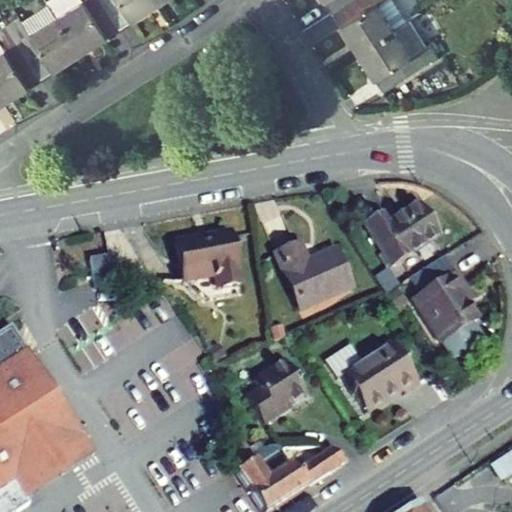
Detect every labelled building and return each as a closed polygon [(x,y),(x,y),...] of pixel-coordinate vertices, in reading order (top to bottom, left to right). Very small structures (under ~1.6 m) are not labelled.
[(46,0),(49,3),(57,15),(81,0),(46,0)] [(81,0),(57,15),(80,52),(119,27),(102,0),(81,0)] [(102,0),(119,27),(159,1),(157,0),(102,0)] [(325,0),(333,12),(351,0),(325,0)] [(358,51),(395,28),(377,2),(379,0),(351,0),(333,12),(358,51)] [(406,20),(393,0),(379,0),(377,2),(395,28),(406,20)] [(6,24),(8,26),(41,77),(80,52),(57,15),(49,3),(21,21),(19,16),(6,24)] [(424,46),(408,19),(406,20),(395,28),(358,51),(383,90),(437,55),(430,43),(424,46)] [(0,100),(1,102),(41,77),(8,26),(0,30),(0,100)] [(364,226),(390,268),(437,238),(417,206),(386,226),(380,216),(364,226)] [(217,290),(240,286),(230,234),(176,244),(183,284),(215,278),(217,290)] [(299,312),(350,290),(334,253),(306,265),(298,247),(275,257),(299,312)] [(99,280),(111,278),(108,258),(89,261),(93,281),(99,280)] [(471,301),(454,275),(453,275),(442,258),(407,281),(418,297),(412,302),(440,346),(442,345),(452,361),(457,361),(481,346),(482,341),(472,326),(474,324),(463,306),(467,304),(471,301)] [(396,311),(405,305),(396,291),(387,297),(396,311)] [(474,324),(478,321),(467,304),(463,306),(474,324)] [(272,342),(285,339),(282,326),(269,329),(272,342)] [(0,490),(13,482),(57,454),(65,468),(90,451),(16,337),(10,327),(0,333),(0,490)] [(403,397),(419,387),(392,345),(360,366),(349,349),(325,364),(336,381),(341,378),(365,415),(400,393),(403,397)] [(209,352),(215,362),(222,358),(216,347),(209,352)] [(280,411),(305,396),(283,362),(252,382),(258,390),(245,398),(262,426),(281,414),(280,411)] [(258,511),(271,511),(306,490),(295,473),(290,466),(279,472),(265,482),(262,476),(242,446),(223,458),(258,511)] [(94,456),(90,451),(65,468),(57,454),(13,482),(25,501),(90,459),(94,456)] [(306,490),(343,466),(327,451),(295,473),(306,490)] [(279,472),(276,467),(262,476),(265,482),(279,472)]
